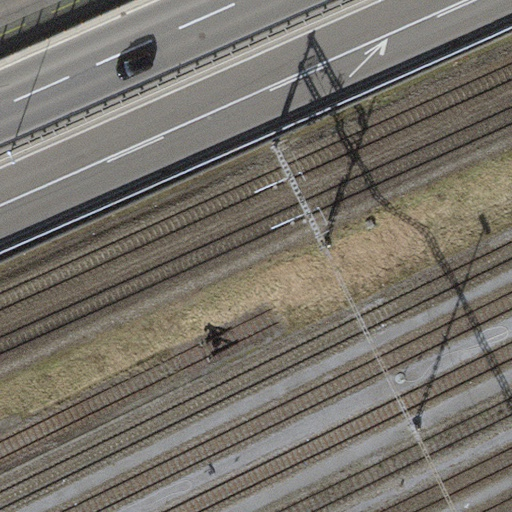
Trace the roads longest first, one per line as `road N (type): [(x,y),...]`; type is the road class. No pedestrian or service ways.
road 1 (trunk): [(0,187),(418,0)]
road 2 (trunk): [(289,0),(0,128)]
